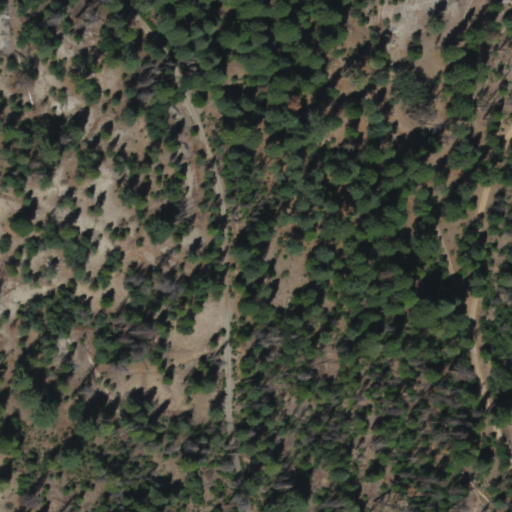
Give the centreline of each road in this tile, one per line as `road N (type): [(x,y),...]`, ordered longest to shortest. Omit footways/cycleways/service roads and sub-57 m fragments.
road 1 (track): [(242,511),(199,138),(115,0)]
road 2 (track): [(453,265),(311,0)]
road 3 (track): [(511,469),(495,437),(453,265)]
road 4 (track): [(453,265),(487,153),(511,121)]
